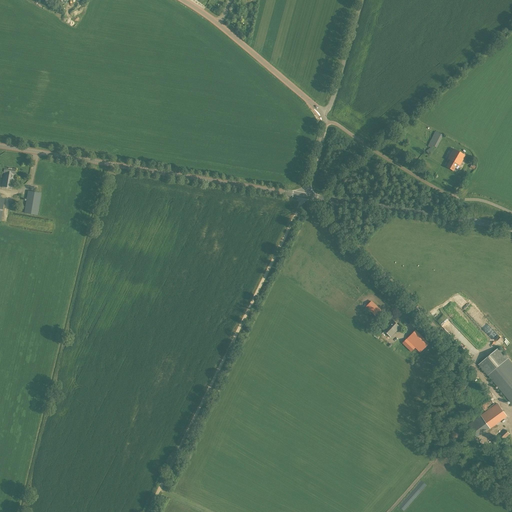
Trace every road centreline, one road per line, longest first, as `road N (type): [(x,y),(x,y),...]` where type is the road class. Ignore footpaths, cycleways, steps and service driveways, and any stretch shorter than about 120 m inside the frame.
road 1 (track): [(148,511),(301,201)]
road 2 (secondary): [(0,146),(304,195)]
road 3 (secondary): [(304,195),(511,229)]
road 4 (tertiary): [(323,115),(183,0)]
road 5 (unclassified): [(454,197),(325,121)]
road 6 (unclassified): [(323,115),(360,0)]
